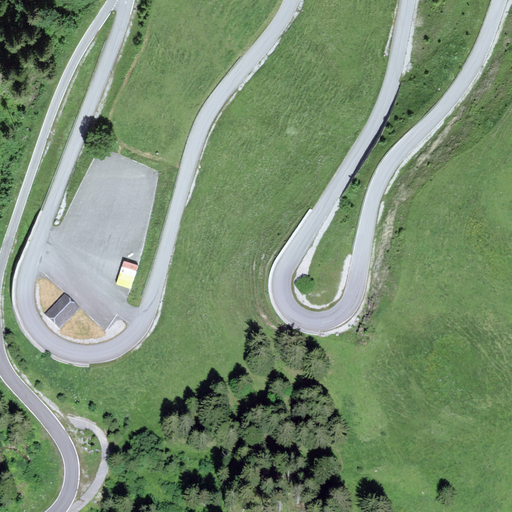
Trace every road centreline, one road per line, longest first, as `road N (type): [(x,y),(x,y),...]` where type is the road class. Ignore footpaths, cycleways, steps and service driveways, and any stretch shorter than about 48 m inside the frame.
road 1 (unclassified): [(112,0),(57,98),(0,269)]
road 2 (unclassified): [(0,356),(71,458),(70,488),(56,511)]
